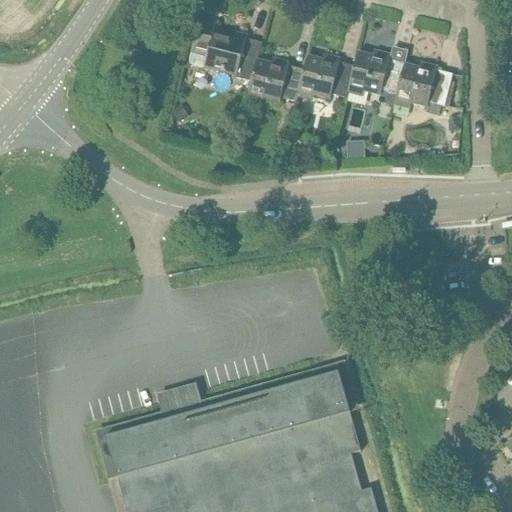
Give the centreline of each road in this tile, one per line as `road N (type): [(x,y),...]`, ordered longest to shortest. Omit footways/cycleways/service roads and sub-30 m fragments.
road 1 (unclassified): [(482,194),(200,210),(155,201),(104,174),(64,139)]
road 2 (residential): [(462,511),(461,404),(475,360),(511,307)]
road 3 (residential): [(482,194),(476,9),(466,0)]
road 4 (unknown): [(163,304),(249,336),(312,325)]
road 5 (tertiary): [(25,103),(99,0)]
